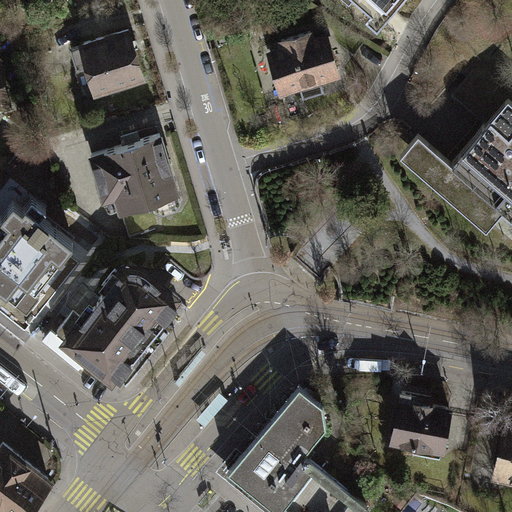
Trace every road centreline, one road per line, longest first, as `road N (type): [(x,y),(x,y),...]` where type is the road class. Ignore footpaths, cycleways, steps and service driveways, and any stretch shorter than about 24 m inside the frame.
road 1 (residential): [(225,172),(359,128),(387,99),(443,0)]
road 2 (tertiary): [(152,486),(192,458),(319,320)]
road 3 (tertiary): [(256,290),(223,308),(112,449)]
road 4 (tertiary): [(319,320),(511,354)]
road 5 (residential): [(225,172),(174,0)]
road 6 (residential): [(0,354),(112,449)]
road 7 (residential): [(256,290),(225,172)]
